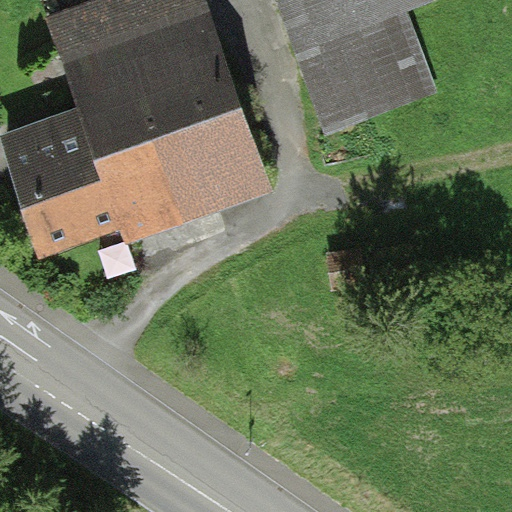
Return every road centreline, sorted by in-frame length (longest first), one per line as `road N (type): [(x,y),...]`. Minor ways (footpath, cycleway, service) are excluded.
road 1 (track): [(511,150),(296,201),(256,223),(164,276),(67,395)]
road 2 (primary): [(0,349),(245,511)]
